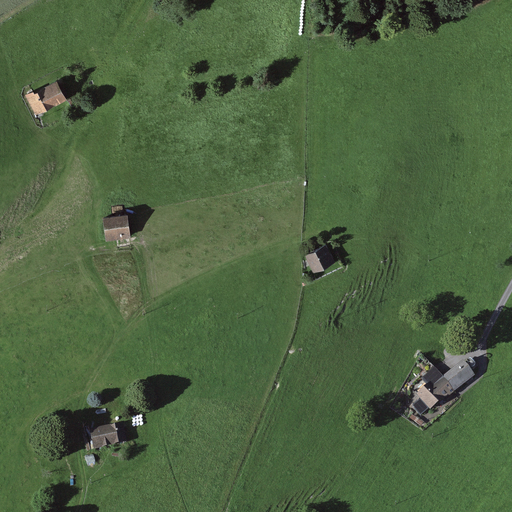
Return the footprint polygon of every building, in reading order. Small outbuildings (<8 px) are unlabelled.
[(74,99),(63,80),(41,93),(40,91),(27,98),(40,120),(74,99)] [(134,218),(109,218),(110,240),(134,239),(134,218)] [(345,262),(336,244),(313,256),(321,274),(345,262)] [(484,376),(472,362),(451,380),(442,370),(427,383),(431,388),(422,397),(425,400),(415,409),(426,420),(436,412),(439,415),(484,376)] [(146,423),(85,436),(89,455),(150,443),(146,423)]
